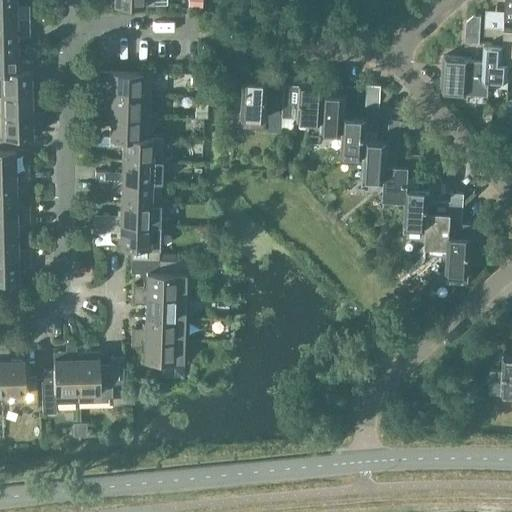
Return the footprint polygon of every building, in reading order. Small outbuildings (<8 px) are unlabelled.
[(0,27),(29,27),(29,5),(16,6),(0,6),(0,27)] [(511,20),(505,20),(505,10),(486,9),(485,27),(485,35),(493,36),(493,35),(499,35),(499,39),(505,40),(503,61),(510,61),(511,61),(511,20)] [(0,27),(0,49),(17,49),(17,36),(30,36),(29,27),(0,27)] [(508,88),(510,61),(503,61),(505,40),(499,39),(499,35),(493,35),(493,36),(493,43),(465,41),(465,50),(473,50),(479,50),(479,54),(484,55),(483,75),(489,76),(489,86),(508,88)] [(0,71),(17,70),(17,69),(30,69),(30,61),(21,62),(21,49),(17,49),(0,49),(0,71)] [(442,89),(488,92),(489,86),(489,76),(483,75),(484,55),(479,54),(479,50),(473,50),(473,58),(444,56),(442,89)] [(0,92),(31,92),(30,69),(17,69),(17,70),(0,71),(0,92)] [(111,81),(111,94),(151,95),(152,72),(99,71),(98,80),(111,81)] [(206,74),(192,73),(192,86),(205,86),(206,76),(206,74)] [(242,128),(266,129),(283,131),(284,117),(281,117),(283,94),(269,93),(270,82),(245,80),(244,96),(235,95),(233,126),(242,127),(242,128)] [(281,117),(284,117),(298,118),(321,120),(323,85),(324,81),(312,80),(312,84),(299,84),(299,88),(290,87),(289,94),(283,94),(281,117)] [(322,120),(321,129),(343,131),(343,130),(344,117),(345,117),(346,106),(357,107),(358,87),(347,87),(346,94),(324,93),(324,85),(323,85),(321,120),(322,120)] [(0,92),(0,114),(32,113),(31,92),(0,92)] [(97,106),(97,115),(151,116),(151,95),(111,94),(110,107),(97,106)] [(342,162),(364,163),(364,154),(363,154),(364,154),(365,141),(366,141),(367,130),(378,131),(380,107),(368,106),(367,118),(345,117),(344,117),(343,130),(343,131),(342,162)] [(0,114),(0,137),(10,137),(10,136),(32,136),(32,113),(0,114)] [(110,124),(110,135),(150,136),(151,116),(97,115),(97,124),(110,124)] [(363,183),(385,184),(385,178),(384,178),(384,177),(385,177),(386,164),(387,164),(388,152),(399,153),(401,121),(390,120),(388,142),(366,141),(365,141),(364,154),(363,154),(364,154),(364,163),(363,177),(363,183)] [(311,133),(310,143),(319,144),(320,134),(311,133)] [(122,146),(122,159),(162,160),(162,159),(162,156),(163,138),(150,138),(150,136),(110,135),(109,145),(122,146)] [(0,171),(28,171),(28,162),(24,162),(24,148),(10,149),(10,137),(0,137),(0,171)] [(384,200),(405,201),(406,201),(407,188),(408,188),(408,177),(420,178),(422,154),(410,154),(409,165),(387,164),(386,164),(385,177),(384,177),(384,178),(385,178),(385,184),(384,200)] [(96,179),(108,180),(162,182),(162,163),(162,160),(122,159),(121,172),(108,171),(96,172),(96,179)] [(279,160),(271,167),(278,175),(286,167),(279,160)] [(0,171),(0,193),(16,193),(15,180),(29,180),(28,171),(0,171)] [(404,230),(427,231),(427,225),(429,225),(430,211),(429,211),(429,201),(441,202),(443,178),(431,177),(430,189),(408,188),(407,188),(406,201),(405,201),(406,202),(404,230)] [(121,189),(120,202),(161,203),(161,202),(161,197),(162,182),(108,180),(108,189),(121,189)] [(0,193),(0,214),(29,214),(29,205),(19,206),(19,201),(16,201),(16,193),(0,193)] [(427,255),(447,256),(448,249),(447,249),(447,248),(448,248),(449,235),(450,235),(450,225),(462,225),(462,224),(463,202),(452,201),(451,213),(430,211),(429,225),(427,225),(427,231),(425,247),(427,247),(427,255)] [(95,214),(95,223),(160,225),(161,208),(161,203),(120,202),(120,210),(117,210),(117,215),(95,214)] [(0,214),(0,235),(17,235),(17,223),(30,223),(29,214),(0,214)] [(131,247),(131,259),(159,260),(160,225),(95,223),(95,232),(119,232),(119,246),(131,247)] [(448,249),(447,256),(447,269),(436,278),(441,283),(446,279),(469,281),(470,261),(482,261),(484,225),(473,224),(462,224),(462,225),(450,225),(450,235),(449,235),(448,248),(447,248),(447,249),(448,249)] [(0,235),(0,258),(31,257),(30,249),(17,249),(17,235),(0,235)] [(31,257),(0,258),(0,288),(6,289),(6,281),(18,280),(18,271),(25,271),(25,266),(31,266),(31,257)] [(133,285),(133,294),(186,296),(187,262),(159,260),(131,259),(131,271),(146,272),(146,280),(144,280),(143,286),(133,285)] [(145,303),(145,316),(185,317),(186,296),(133,294),(132,303),(145,303)] [(131,328),(131,337),(185,339),(185,317),(145,316),(145,324),(142,324),(142,329),(131,328)] [(185,339),(131,337),(131,346),(144,346),(144,360),(162,361),(161,376),(184,377),(185,339)] [(78,403),(77,357),(76,343),(66,343),(66,351),(53,351),(54,375),(41,376),(42,413),(56,412),(56,403),(78,403)] [(511,391),(511,356),(504,356),(504,344),(493,343),(490,390),(511,391)] [(9,346),(1,346),(2,396),(2,404),(37,404),(36,376),(24,376),(24,358),(10,359),(9,346)] [(99,357),(77,357),(78,403),(112,402),(112,383),(124,383),(124,356),(110,356),(110,362),(99,362),(99,357)] [(74,423),(74,434),(74,435),(87,434),(87,433),(87,422),(74,423)]
